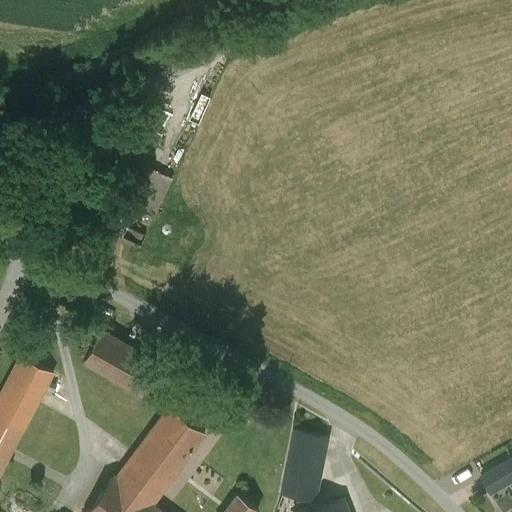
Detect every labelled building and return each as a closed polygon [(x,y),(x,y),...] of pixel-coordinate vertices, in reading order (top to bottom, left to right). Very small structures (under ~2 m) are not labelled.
[(116,120),(115,119),(94,163),(96,164),(112,171),(132,127),(116,120)] [(146,164),(129,198),(155,211),(172,177),(146,164)] [(167,368),(101,330),(83,362),(149,400),(167,368)] [(21,355),(0,393),(0,469),(53,372),(21,355)] [(169,405),(116,476),(114,474),(85,511),(144,511),(151,502),(204,432),(169,405)] [(326,439),(294,433),(286,476),(284,493),(295,495),(297,476),(318,480),(326,439)] [(511,450),(483,468),(497,491),(511,481),(511,450)] [(238,493),(223,511),(256,511),(258,510),(238,493)] [(346,511),(342,499),(310,511),(346,511)] [(164,511),(151,502),(144,511),(164,511)]
